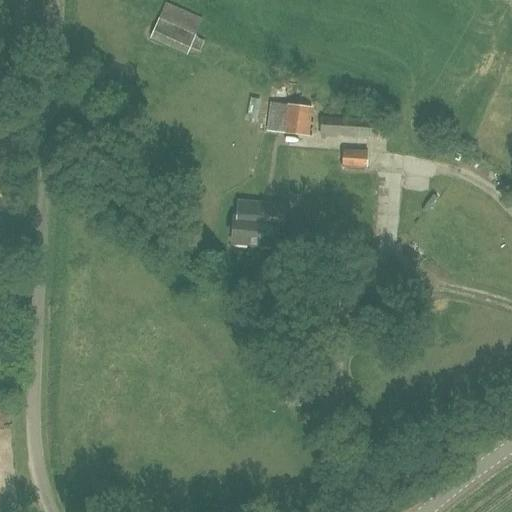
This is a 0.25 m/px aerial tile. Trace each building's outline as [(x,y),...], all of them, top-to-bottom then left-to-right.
[(159,20),(151,38),(188,55),(196,36),(159,20)] [(308,136),(311,108),(270,103),(267,131),(308,136)] [(375,122),(321,118),(320,135),(374,138),(375,122)] [(344,151),(343,168),(366,170),(367,153),(344,151)] [(238,203),(237,217),(234,217),(232,244),(278,247),(279,231),(284,231),(286,206),(238,203)] [(343,286),(312,279),(304,277),(302,291),(309,293),(305,312),(336,318),(343,286)]
